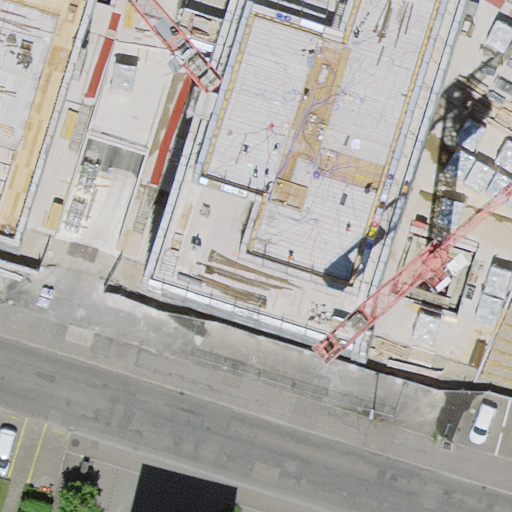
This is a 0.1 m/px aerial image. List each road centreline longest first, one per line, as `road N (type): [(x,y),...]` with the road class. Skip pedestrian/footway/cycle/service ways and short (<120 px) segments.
road 1 (tertiary): [(0,373),(465,511)]
road 2 (unknown): [(389,490),(457,306),(457,249),(402,149)]
